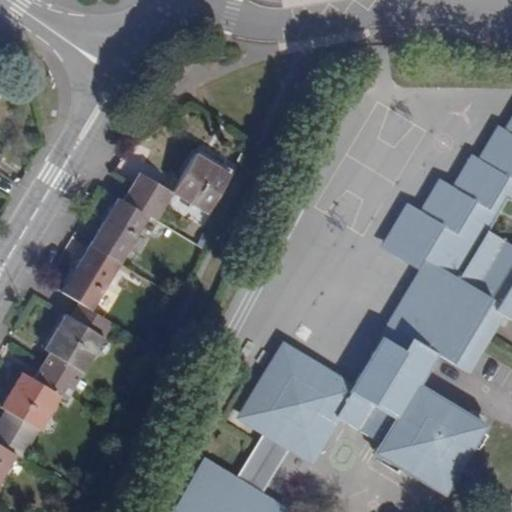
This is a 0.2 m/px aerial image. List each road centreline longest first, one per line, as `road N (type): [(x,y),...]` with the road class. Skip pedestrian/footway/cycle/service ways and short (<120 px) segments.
road 1 (unclassified): [(195,0),(261,22),(431,8),(511,16)]
road 2 (unclassified): [(0,272),(120,66)]
road 3 (unclassified): [(17,0),(120,66)]
